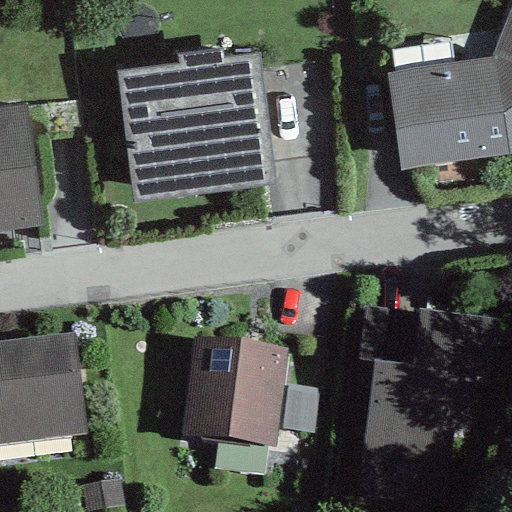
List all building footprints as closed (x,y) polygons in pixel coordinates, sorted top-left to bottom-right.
[(511,0),(509,0),(491,48),(384,62),(397,157),(510,145),(511,143),(511,0)] [(272,172),(256,42),(116,60),(133,190),(272,172)] [(27,95),(0,98),(0,222),(42,217),(27,95)] [(493,325),(365,309),(355,384),(370,386),(357,497),(444,508),(453,435),(467,436),(474,379),(486,380),(493,325)] [(0,449),(85,440),(73,338),(0,346),(0,449)] [(287,354),(192,340),(179,437),(274,450),(287,354)]
